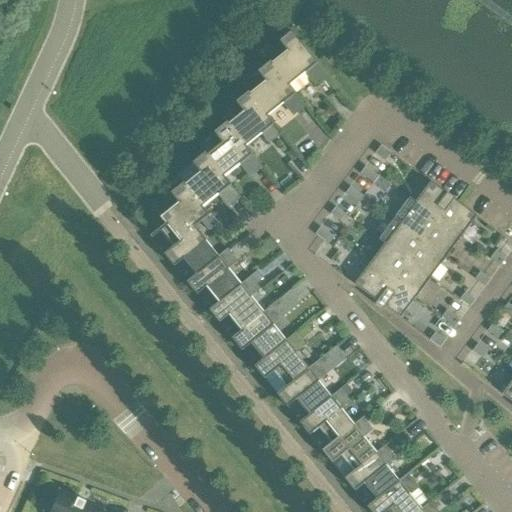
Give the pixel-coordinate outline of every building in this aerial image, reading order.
[(286,52),(271,65),(288,85),(303,73),(304,74),(309,70),(319,82),(326,77),(316,64),(291,32),(278,42),(286,52)] [(264,82),(249,95),(266,116),(281,104),(282,105),(287,100),(297,113),(305,107),(288,85),(271,65),(269,62),(256,72),(264,82)] [(243,113),(227,125),(244,146),(259,134),(260,135),(266,131),(273,140),(280,134),(266,116),(249,95),(247,92),(234,103),(243,113)] [(221,143),(205,156),(222,177),(238,164),(239,165),(244,161),(254,173),(261,168),(244,146),(227,125),(225,123),(213,133),(221,143)] [(391,153),(390,153),(380,145),(374,153),(385,161),(391,153)] [(286,154),(291,160),(296,156),(291,149),(286,154)] [(199,174),(183,186),(201,207),(216,195),(217,196),(222,192),(232,204),(239,198),(229,185),(222,177),(205,156),(203,153),(191,163),(199,174)] [(365,167),(359,174),(373,183),(378,177),(365,167)] [(390,185),(383,181),(378,189),(384,193),(390,185)] [(409,198),(408,199),(436,220),(452,199),(453,199),(445,193),(430,182),(414,202),(409,198)] [(160,231),(173,246),(194,229),(192,227),(194,225),(195,226),(200,222),(208,231),(215,225),(201,207),(183,186),(181,184),(169,194),(177,204),(160,218),(164,224),(157,230),(158,232),(160,231)] [(349,187),(344,194),(358,204),(363,197),(349,187)] [(408,199),(393,219),(422,240),(436,220),(408,199)] [(452,199),(436,220),(460,237),(475,216),(453,199),(452,199)] [(334,207),(329,214),(340,222),(345,215),(334,207)] [(393,219),(378,240),(407,261),(422,240),(393,219)] [(436,220),(422,240),(445,258),(460,237),(436,220)] [(320,227),(314,234),(328,244),(333,237),(320,227)] [(183,259),(195,274),(216,258),(204,242),(205,241),(195,229),(194,229),(173,246),(162,255),(173,267),(183,259)] [(363,259),(363,260),(392,281),(407,261),(378,240),(383,244),(369,263),(363,259)] [(422,240),(407,261),(430,278),(445,258),(422,240)] [(205,287),(218,302),(239,286),(226,270),(227,269),(223,264),(232,257),(227,249),(216,258),(195,274),(185,283),(195,295),(205,287)] [(489,259),(499,267),(505,260),(495,252),(489,259)] [(347,281),(376,302),(377,302),(392,281),(363,260),(347,281)] [(407,261),(392,281),(415,298),(430,278),(407,261)] [(474,279),(484,287),(490,280),(479,272),(474,279)] [(228,315),(240,331),(261,314),(249,298),(250,297),(246,292),(255,285),(249,277),(239,286),(218,302),(208,311),(218,323),(228,315)] [(377,302),(376,302),(374,305),(382,311),(384,308),(399,319),(415,298),(392,281),(377,302)] [(459,300),(469,307),(475,300),(464,292),(459,300)] [(511,307),(507,304),(502,311),(511,318),(511,307)] [(251,343),(263,359),(284,342),(271,326),(272,325),(268,320),(278,313),(272,305),(261,314),(240,331),(230,339),(240,351),(251,343)] [(441,317),(454,327),(460,320),(446,310),(441,317)] [(492,324),(487,331),(497,339),(502,331),(492,324)] [(273,371),(285,387),(307,370),(294,354),(295,353),(291,348),(300,341),(294,333),(284,342),(263,359),(253,367),(263,379),(273,371)] [(434,333),(429,340),(428,341),(439,348),(445,341),(434,333)] [(477,344),(472,351),(482,359),(487,352),(477,344)] [(296,399),(308,415),(329,398),(317,382),(318,382),(313,376),(323,369),(317,362),(307,370),(285,387),(275,395),(285,407),(296,399)] [(511,379),(501,395),(511,402),(511,379)] [(318,427),(331,443),(352,426),(339,410),(340,410),(336,404),(345,397),(339,390),(329,398),(308,415),(298,423),(308,435),(318,427)] [(341,455),(353,471),(374,454),(362,438),(363,438),(358,432),(368,425),(362,418),(352,426),(331,443),(320,451),(330,464),(341,455)] [(363,483),(376,499),(397,482),(384,466),(385,466),(381,460),(390,453),(384,446),(374,454),(353,471),(343,479),(353,492),(363,483)] [(385,511),(386,511),(416,511),(419,510),(407,494),(408,494),(404,488),(413,481),(407,474),(397,482),(376,499),(365,507),(369,511),(385,511)] [(101,511),(102,511),(84,503),(85,502),(76,498),(76,499),(59,491),(51,508),(50,507),(48,511),(101,511)] [(431,511),(435,509),(429,502),(419,510),(416,511),(431,511)]
